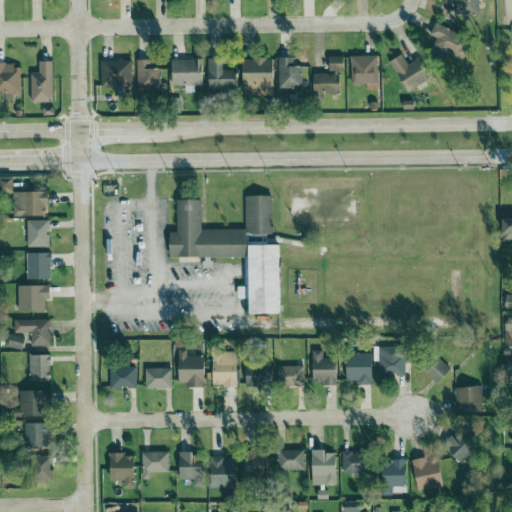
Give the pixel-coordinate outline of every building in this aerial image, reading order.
[(444,0),(444,3),(459,3),(459,17),(480,17),(479,0),(444,0)] [(430,35),(437,38),(433,48),(464,61),(473,40),(435,23),(430,35)] [(408,65),(402,55),(390,62),(407,91),(431,77),(420,58),(408,65)] [(329,71),(344,71),(344,57),(329,56),(329,71)] [(378,56),(351,56),(351,85),(367,84),(367,91),(379,91),(378,56)] [(302,88),(302,66),(294,66),(294,57),(279,58),(279,89),(302,88)] [(274,95),(273,58),(243,59),(244,96),(274,95)] [(173,59),(172,86),(185,86),(185,93),(195,93),(195,86),(202,86),(203,60),(173,59)] [(237,70),(224,71),(223,59),(208,59),(209,89),(237,89),(237,70)] [(102,61),(102,87),(132,87),(132,60),(102,61)] [(151,60),(137,60),(138,91),(161,90),(161,69),(151,69),(151,60)] [(53,103),(53,62),(39,62),(39,73),(31,73),(31,103),(53,103)] [(0,64),(0,96),(21,96),(20,64),(0,64)] [(314,73),(313,96),(339,97),(339,73),(314,73)] [(13,178),(0,178),(0,193),(12,194),(13,178)] [(13,192),(13,216),(47,216),(47,192),(13,192)] [(170,258),(247,257),(247,271),(245,271),(245,287),(238,287),(238,299),(250,299),(250,314),(281,314),(280,245),(247,245),(247,235),(272,234),(272,196),(245,196),(246,229),(202,230),(201,200),(177,200),(177,233),(170,233),(170,258)] [(503,242),(511,241),(511,213),(503,213),(503,242)] [(49,247),(49,220),(27,221),(27,248),(49,247)] [(26,253),(27,280),(51,279),(51,253),(26,253)] [(45,311),(45,300),(49,300),(49,286),(18,286),(18,312),(45,311)] [(15,320),(15,333),(31,333),(31,346),(50,347),(51,320),(15,320)] [(23,350),(25,337),(9,335),(7,348),(23,350)] [(405,374),(405,347),(379,347),(380,375),(405,374)] [(178,350),(179,387),(205,386),(204,356),(187,356),(187,350),(178,350)] [(313,385),(337,384),(336,358),(323,359),(323,350),(313,351),(313,385)] [(236,387),(237,352),(213,352),(212,387),(236,387)] [(347,381),(357,381),(357,386),(373,385),(372,354),(347,354),(347,381)] [(29,355),(30,382),(51,382),(51,355),(29,355)] [(436,384),(451,371),(438,356),(423,369),(436,384)] [(246,386),(272,387),(272,364),(246,364),(246,386)] [(277,367),(277,385),(305,385),(304,366),(277,367)] [(111,389),(137,389),(137,367),(110,368),(111,389)] [(146,369),(146,389),(172,389),(172,369),(146,369)] [(456,401),(451,401),(451,414),(483,413),(482,387),(455,388),(456,401)] [(49,391),(23,391),(23,405),(14,406),(14,417),(49,417),(49,391)] [(26,448),(50,447),(49,423),(25,424),(26,448)] [(460,464),(474,453),(458,433),(444,444),(460,464)] [(303,450),(277,451),(278,471),(304,470),(303,450)] [(312,486),(336,485),(336,453),(326,454),(326,450),(311,450),(312,486)] [(142,452),(143,479),(151,479),(151,472),(169,472),(169,452),(142,452)] [(245,475),(264,474),(264,452),(245,452),(245,475)] [(342,452),(342,473),(366,472),(366,452),(342,452)] [(202,487),(203,453),(180,453),(179,480),(193,480),(193,487),(202,487)] [(111,481),(123,481),(123,489),(134,488),(134,454),(110,455),(111,481)] [(52,456),(34,456),(34,481),(53,481),(52,456)] [(211,488),(237,488),(237,461),(224,461),(224,456),(211,457),(211,488)] [(443,488),(440,457),(413,461),(418,491),(443,488)] [(345,511),(360,511),(360,502),(345,502),(345,511)]
